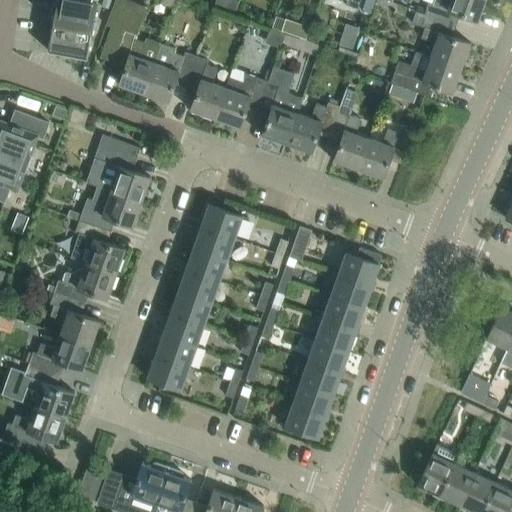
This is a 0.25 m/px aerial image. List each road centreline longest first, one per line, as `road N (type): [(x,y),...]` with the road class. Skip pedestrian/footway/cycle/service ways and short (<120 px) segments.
road 1 (residential): [(348,501),(102,409),(193,142)]
road 2 (tertiary): [(348,501),(440,238)]
road 3 (residential): [(440,238),(193,142)]
road 4 (residential): [(193,142),(0,70)]
road 5 (tertiary): [(440,238),(511,86)]
